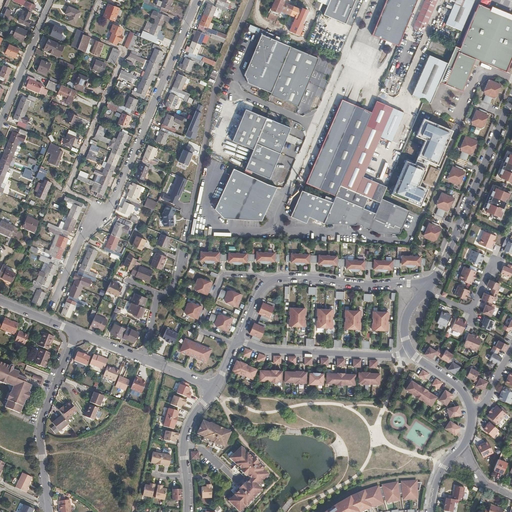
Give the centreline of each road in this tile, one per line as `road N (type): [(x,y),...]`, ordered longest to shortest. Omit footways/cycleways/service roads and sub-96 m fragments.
road 1 (residential): [(99,0),(86,32),(125,49),(66,188),(111,206)]
road 2 (unclassified): [(199,0),(111,206)]
road 3 (residential): [(428,286),(511,100)]
road 4 (residential): [(76,331),(40,433),(49,511)]
road 5 (residential): [(237,339),(268,350),(409,352)]
road 6 (residential): [(428,286),(269,281)]
road 7 (residential): [(269,281),(224,276),(201,330),(234,344)]
road 8 (unclassified): [(51,0),(0,124)]
road 9 (residential): [(187,511),(183,435),(214,387)]
road 10 (unclassified): [(111,206),(81,239),(49,314)]
